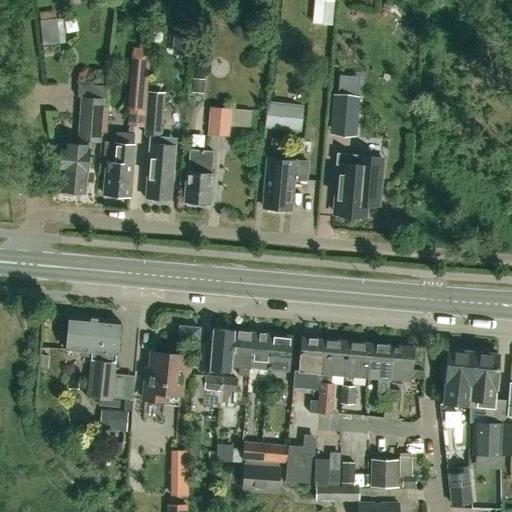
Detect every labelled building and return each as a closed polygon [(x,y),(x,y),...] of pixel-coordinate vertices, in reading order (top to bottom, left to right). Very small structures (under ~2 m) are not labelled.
[(313,0),(311,23),(332,25),(334,0),(313,0)] [(58,38),(82,36),(80,19),(56,22),(58,38)] [(132,57),(128,109),(145,110),(149,58),(132,57)] [(64,195),(71,195),(74,192),(84,193),(89,132),(100,133),(103,98),(105,99),(106,85),(78,84),(77,96),(81,96),(77,140),(77,143),(64,142),(63,146),(60,145),(60,152),(56,153),(55,161),(59,163),(58,169),(61,169),(59,190),(62,191),(64,195)] [(152,136),(161,137),(161,136),(165,92),(147,91),(144,122),(143,135),(152,136)] [(357,98),(334,96),(332,117),(356,119),(357,98)] [(266,102),(264,127),(300,131),(303,106),(266,102)] [(228,137),(231,109),(209,107),(207,135),(228,137)] [(101,163),(106,163),(103,195),(128,196),(131,163),(129,163),(131,144),(133,145),(134,134),(115,133),(114,142),(103,141),(101,163)] [(161,137),(152,136),(151,154),(148,154),(144,198),(147,198),(147,200),(149,202),(157,203),(159,201),(160,199),(169,200),(172,170),(174,170),(176,137),(161,136),(161,137)] [(197,205),(197,202),(208,203),(210,174),(211,158),(212,151),(189,149),(187,171),(184,200),(187,201),(187,204),(197,205)] [(382,159),(338,155),(333,213),(345,214),(353,215),(353,214),(365,215),(366,203),(378,204),(382,159)] [(307,179),(309,162),(269,159),(267,182),(266,182),(264,207),(288,210),(289,195),(292,195),(294,178),(307,179)] [(111,399),(119,320),(68,315),(65,348),(79,349),(78,354),(90,355),(86,396),(111,399)] [(198,338),(199,327),(179,325),(178,336),(198,338)] [(230,364),(232,330),(213,329),(210,363),(230,364)] [(248,366),(252,332),(232,330),(230,364),(238,365),(238,375),(248,375),(249,366),(248,366)] [(267,368),(270,334),(252,332),(248,366),(249,366),(267,368)] [(270,334),(267,368),(287,370),(290,335),(270,334)] [(318,371),(320,356),(322,356),(322,348),(320,348),(321,338),(301,336),(298,370),(309,370),(308,381),(318,382),(319,371),(318,371)] [(330,383),(331,373),(342,374),(344,350),(340,350),(341,340),(321,338),(320,348),(322,348),(322,356),(320,356),(318,371),(319,371),(318,382),(318,383),(320,383),(318,401),(317,412),(330,413),(333,383),(330,383)] [(372,353),(373,343),(341,340),(340,350),(344,350),(342,374),(366,376),(368,360),(366,359),(366,352),(372,353)] [(392,354),(393,345),(373,343),(372,353),(366,352),(366,359),(368,360),(366,376),(377,377),(376,395),(384,396),(385,396),(385,389),(386,378),(389,378),(390,362),(388,361),(389,354),(392,354)] [(393,345),(392,354),(389,354),(388,361),(390,362),(389,378),(410,380),(413,346),(393,345)] [(468,388),(468,404),(469,404),(493,406),(497,352),(495,352),(493,348),(482,347),(479,351),(472,350),(468,388)] [(468,404),(468,388),(472,350),(448,348),(443,404),(461,406),(469,407),(469,404),(468,404)] [(187,375),(188,360),(183,359),(184,354),(150,351),(147,378),(144,378),(142,398),(163,400),(164,392),(179,394),(181,375),(187,375)] [(218,407),(220,376),(204,375),(204,376),(193,375),(191,397),(203,398),(202,405),(217,407),(218,407)] [(220,376),(218,407),(235,408),(236,392),(236,391),(236,378),(220,376)] [(353,385),(341,384),(340,402),(352,403),(353,385)] [(385,389),(385,396),(384,396),(382,419),(397,420),(400,391),(388,389),(385,389)] [(309,411),(317,412),(318,401),(310,400),(309,411)] [(126,431),(128,411),(101,409),(99,429),(126,431)] [(501,423),(473,422),(472,455),(501,456),(501,423)] [(501,423),(501,456),(509,456),(509,473),(511,472),(511,422),(503,422),(503,423),(501,423)] [(260,461),(262,441),(242,440),(241,459),(244,459),(244,461),(260,461)] [(279,462),(278,462),(285,463),(287,444),(262,441),(260,461),(279,462)] [(308,483),(310,456),(302,455),(302,447),(288,445),(284,481),(308,483)] [(170,450),(170,496),(187,496),(187,451),(170,450)] [(398,460),(398,476),(401,476),(401,487),(415,486),(415,476),(421,476),(421,457),(398,457),(398,460)] [(338,485),(339,470),(328,470),(328,459),(314,458),(313,484),(316,484),(316,485),(338,485)] [(398,488),(398,476),(398,460),(370,459),(369,487),(398,488)] [(279,462),(260,461),(244,461),(244,464),(242,464),(240,491),(277,494),(279,466),(278,466),(278,462),(279,462)] [(358,486),(363,486),(363,484),(369,484),(368,475),(354,475),(354,463),(341,462),(341,485),(358,486)] [(449,488),(469,486),(467,466),(457,468),(457,473),(448,474),(449,488)] [(358,486),(341,485),(338,485),(316,485),(315,501),(358,501),(358,486)] [(469,486),(449,488),(451,504),(471,502),(469,486)] [(397,511),(397,503),(358,502),(357,511),(397,511)]
